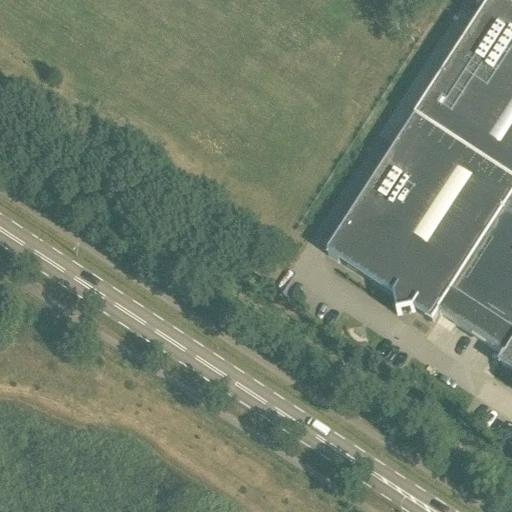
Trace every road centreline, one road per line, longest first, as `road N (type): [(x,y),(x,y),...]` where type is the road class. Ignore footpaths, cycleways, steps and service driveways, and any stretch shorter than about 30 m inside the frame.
road 1 (secondary): [(430,511),(0,231)]
road 2 (track): [(331,511),(75,344),(0,365)]
